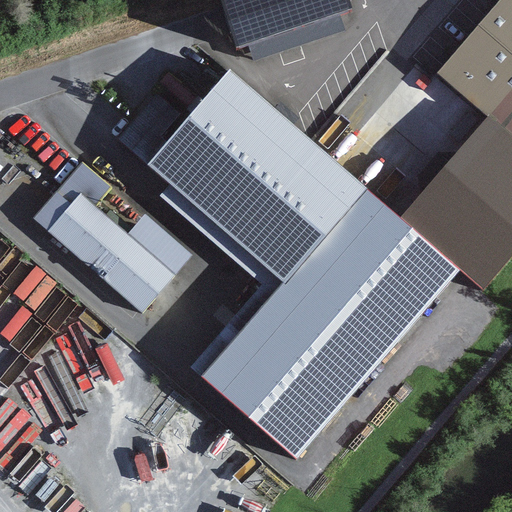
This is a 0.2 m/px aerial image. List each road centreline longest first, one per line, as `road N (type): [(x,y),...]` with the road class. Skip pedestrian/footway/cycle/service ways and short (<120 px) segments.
road 1 (track): [(369,511),(511,349)]
road 2 (unclassified): [(0,97),(203,27)]
